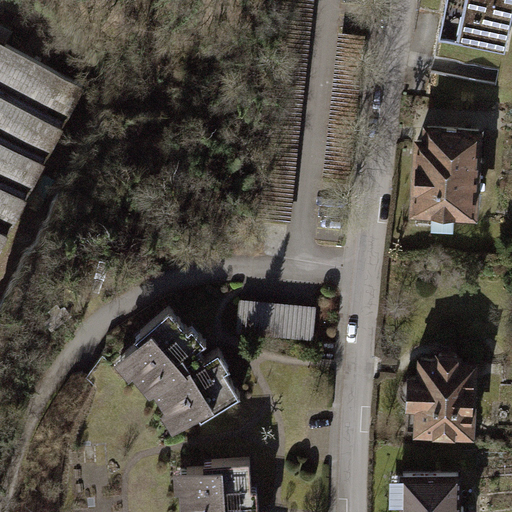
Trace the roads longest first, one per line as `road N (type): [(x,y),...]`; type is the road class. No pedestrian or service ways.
road 1 (residential): [(366,288),(222,267),(144,292),(66,368),(15,447),(1,511)]
road 2 (residential): [(402,0),(366,288)]
road 3 (residential): [(366,288),(354,511)]
